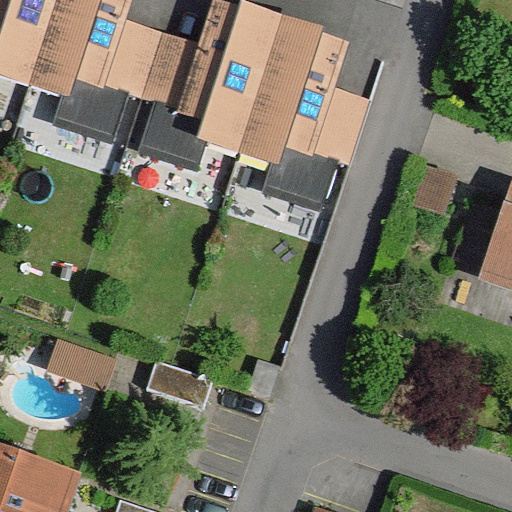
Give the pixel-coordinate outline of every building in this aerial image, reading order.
[(219,0),(208,0),(195,43),(126,21),(133,0),(0,0),(0,74),(62,94),(52,123),(203,172),(212,145),(271,164),(263,192),(324,211),(339,163),(351,167),(373,98),(337,86),(351,43),(219,0)] [(511,191),(482,280),(511,290),(511,191)] [(58,370),(117,384),(124,353),(65,339),(58,370)] [(215,383),(160,365),(150,394),(205,411),(215,383)] [(0,511),(65,511),(75,485),(10,463),(0,459),(0,511)]
